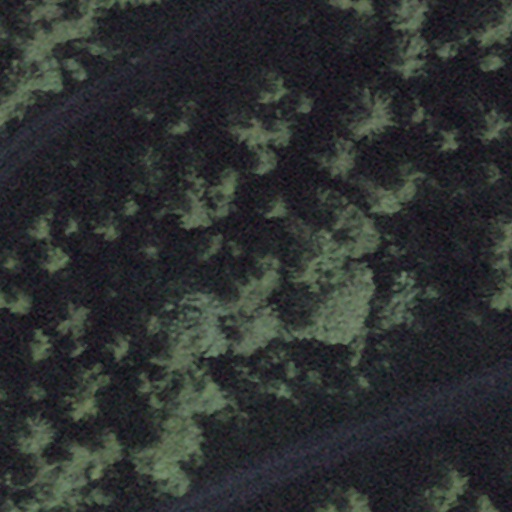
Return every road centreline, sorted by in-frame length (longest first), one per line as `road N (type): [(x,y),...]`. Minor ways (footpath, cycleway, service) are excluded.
road 1 (track): [(192,511),(284,464),(511,374)]
road 2 (track): [(238,0),(61,117),(0,168)]
